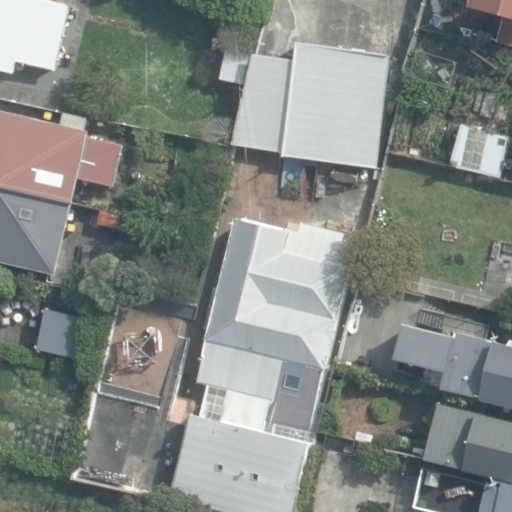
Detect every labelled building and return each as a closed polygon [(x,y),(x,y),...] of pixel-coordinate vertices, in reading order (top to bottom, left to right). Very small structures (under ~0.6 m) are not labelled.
[(0,0),(0,71),(19,75),(21,63),(59,71),(72,6),(44,0),(0,0)] [(511,0),(482,0),(480,9),(511,18),(511,0)] [(453,36),(459,10),(427,3),(421,29),(453,36)] [(290,157),(379,168),(393,54),(318,42),(301,40),(299,59),(258,54),(235,144),(290,153),(290,157)] [(0,187),(76,204),(81,178),(118,187),(119,181),(120,182),(128,147),(95,140),(96,133),(87,131),(90,118),(65,112),(62,125),(0,110),(0,187)] [(454,167),(503,182),(511,151),(511,138),(467,125),(454,167)] [(0,261),(60,275),(76,204),(0,187),(0,261)] [(205,382),(198,412),(272,430),(274,422),(315,432),(364,238),(301,222),(298,235),(241,220),(200,381),(205,382)] [(79,358),(87,317),(48,309),(40,350),(79,358)] [(449,390),(511,405),(511,346),(500,343),(499,350),(412,328),(404,362),(453,374),(449,390)] [(431,461),(511,480),(511,419),(445,403),(431,461)] [(272,430),(198,412),(175,503),(211,511),(296,511),(314,441),(272,430)] [(511,511),(511,484),(511,489),(496,485),(489,511),(511,511)] [(44,511),(0,500),(0,511),(44,511)]
